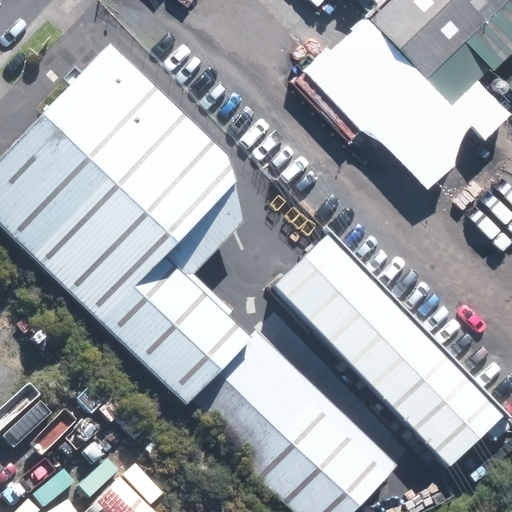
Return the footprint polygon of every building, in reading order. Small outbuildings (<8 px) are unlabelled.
[(365,28),(393,0),(336,0),(364,28),(365,28)] [(511,4),(511,0),(393,0),(365,28),(425,90),(511,4)] [(265,202),(112,47),(0,157),(0,211),(191,405),(262,335),(197,269),(265,202)] [(506,426),(321,236),(261,293),(446,483),(506,426)] [(356,511),(397,472),(262,335),(191,405),(296,511),(356,511)] [(160,511),(119,473),(81,511),(160,511)]
